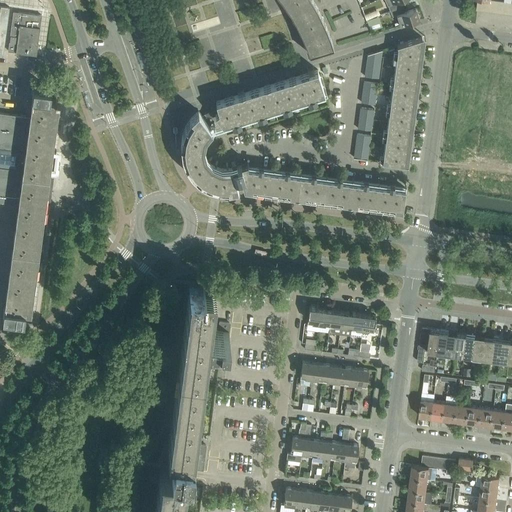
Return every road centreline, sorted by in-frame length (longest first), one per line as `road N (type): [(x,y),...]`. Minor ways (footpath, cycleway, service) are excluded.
road 1 (tertiary): [(188,238),(413,273)]
road 2 (tertiary): [(417,241),(191,215)]
road 3 (residential): [(417,241),(446,31)]
road 4 (tertiary): [(167,196),(117,39)]
road 5 (tertiary): [(86,51),(145,202)]
road 6 (tertiary): [(60,379),(157,251)]
road 7 (tertiary): [(138,236),(36,360)]
road 8 (tertiary): [(11,511),(29,424),(60,379)]
road 9 (residential): [(409,301),(393,426)]
road 10 (residential): [(281,412),(297,287)]
road 11 (residential): [(511,447),(392,431)]
